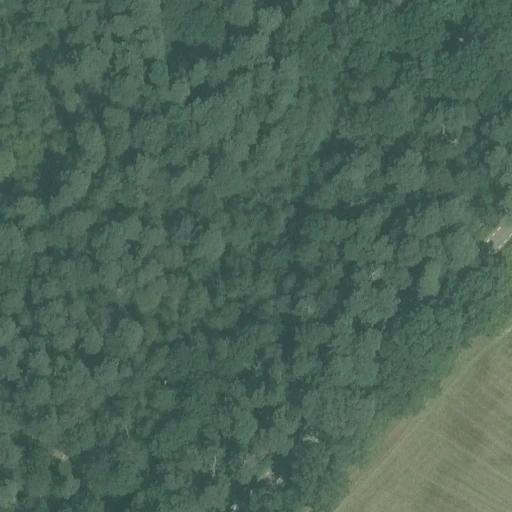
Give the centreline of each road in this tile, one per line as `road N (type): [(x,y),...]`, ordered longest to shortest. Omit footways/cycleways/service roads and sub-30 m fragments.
road 1 (unclassified): [(240,511),(511,224)]
road 2 (track): [(511,80),(398,0)]
